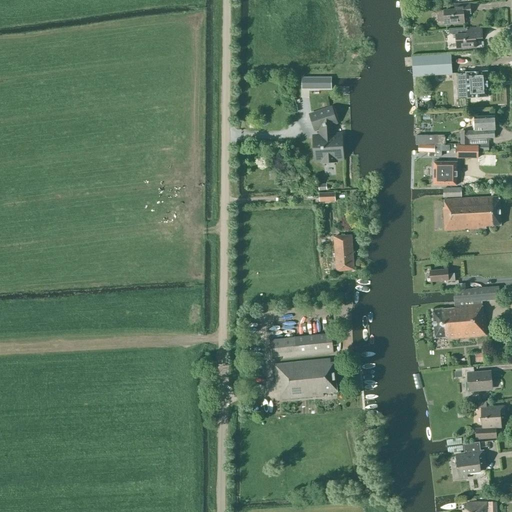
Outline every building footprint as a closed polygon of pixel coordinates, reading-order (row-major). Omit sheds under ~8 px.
[(445,25),(464,23),(463,14),(470,14),(470,4),(454,5),(455,10),(436,11),(437,22),(445,22),(445,25)] [(457,49),(476,48),(475,39),(482,38),(481,28),(466,29),(467,34),(456,35),(457,49)] [(434,56),(412,56),(412,74),(434,74),(434,56)] [(488,97),(487,72),(466,73),(466,74),(458,75),(459,97),(467,97),(467,98),(488,97)] [(332,89),(332,77),(301,77),(301,89),(332,89)] [(337,122),(332,108),(310,116),(315,130),(323,127),(323,139),(314,139),(315,158),(324,158),(324,163),(334,162),(334,157),(342,156),(341,137),(332,138),(331,124),(337,122)] [(460,131),(461,145),(462,145),(469,144),(468,139),(494,138),(494,130),(495,130),(494,116),(474,117),(475,131),(460,131)] [(415,136),(415,145),(444,144),(444,135),(415,136)] [(478,158),(478,150),(478,146),(457,146),(457,158),(478,158)] [(453,177),(453,162),(433,162),(433,185),(457,185),(457,177),(453,177)] [(461,188),(443,188),(443,189),(443,195),(443,197),(462,197),(461,188)] [(336,202),(336,192),(322,193),(322,202),(336,202)] [(501,225),(499,197),(444,200),(444,208),(443,208),(445,231),(486,229),(486,226),(501,225)] [(351,236),(334,237),(336,271),(354,270),(351,236)] [(448,281),(455,281),(454,274),(448,274),(447,270),(430,271),(431,282),(448,280),(448,281)] [(499,286),(454,290),(455,303),(482,301),(500,300),(499,286)] [(482,304),(454,306),(455,308),(433,310),(435,338),(449,337),(449,339),(486,336),(484,313),(483,313),(482,304)] [(334,353),(332,333),(270,340),(272,357),(283,356),(284,358),(334,353)] [(323,393),(337,392),(335,368),(331,368),(330,359),(274,364),(277,390),(280,390),(281,400),(324,395),(323,393)] [(491,389),(489,372),(474,373),(473,367),(461,368),(462,377),(468,377),(469,391),(491,389)] [(500,413),(505,413),(504,406),(487,407),(486,401),(477,402),(477,408),(481,408),(482,428),(475,428),(476,440),(496,439),(496,428),(501,428),(500,413)] [(479,442),(463,444),(464,454),(455,455),(456,465),(453,465),(454,480),(468,479),(467,473),(481,471),(480,467),(484,467),(482,452),(480,452),(479,442)] [(496,511),(496,502),(467,503),(466,511),(496,511)]
